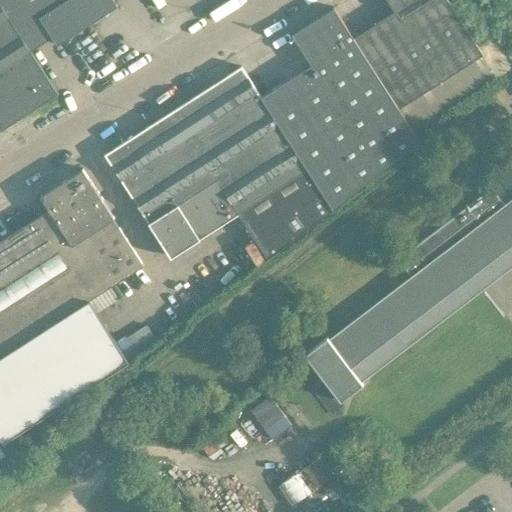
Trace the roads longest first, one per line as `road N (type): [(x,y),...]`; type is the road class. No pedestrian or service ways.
road 1 (residential): [(0,173),(267,0)]
road 2 (unknown): [(84,118),(166,276)]
road 3 (unknown): [(194,460),(144,451),(124,457),(45,511)]
